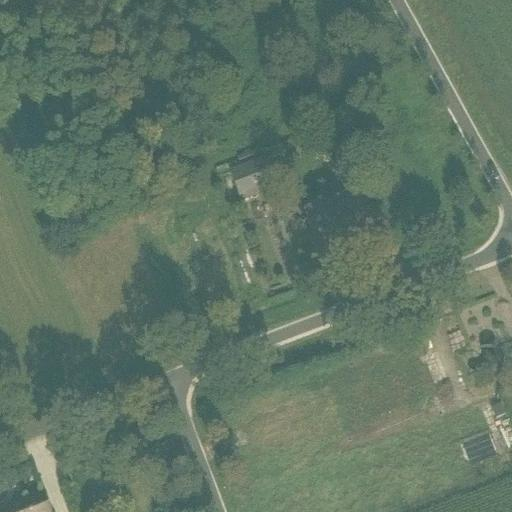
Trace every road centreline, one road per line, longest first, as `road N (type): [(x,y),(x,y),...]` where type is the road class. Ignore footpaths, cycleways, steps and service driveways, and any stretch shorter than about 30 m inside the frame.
road 1 (unclassified): [(171,375),(511,247)]
road 2 (unclassified): [(511,214),(393,0)]
road 3 (unclassified): [(0,446),(171,375)]
road 4 (unclassified): [(221,511),(171,375)]
